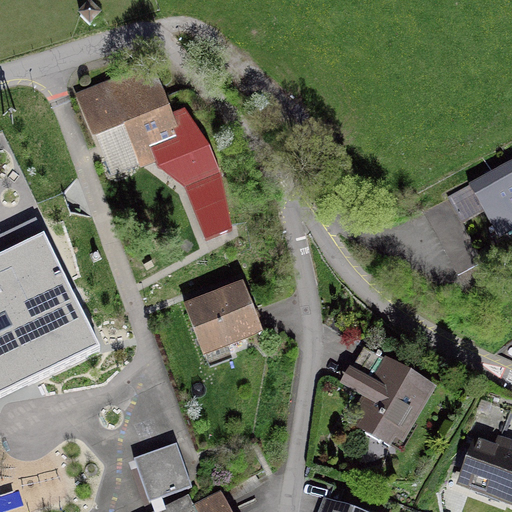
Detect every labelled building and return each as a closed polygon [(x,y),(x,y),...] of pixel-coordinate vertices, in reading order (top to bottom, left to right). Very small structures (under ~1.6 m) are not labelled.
[(78,12),(90,23),(101,12),(89,0),(78,12)] [(174,113),(152,61),(74,93),(109,178),(154,159),(157,165),(186,187),(205,240),(232,228),(221,173),(184,108),(174,113)] [(511,229),(511,170),(508,163),(447,197),(463,227),(487,214),(499,236),(511,229)] [(463,227),(447,197),(423,210),(459,274),(482,262),(463,227)] [(99,350),(44,235),(0,256),(0,397),(10,393),(99,350)] [(263,332),(243,282),(184,304),(203,355),(263,332)] [(436,389),(364,347),(343,383),(364,395),(352,414),(360,419),(355,428),(391,449),(396,440),(404,444),(436,389)] [(509,414),(478,404),(467,438),(477,441),(498,448),(500,442),(509,414)] [(511,445),(500,442),(498,448),(477,441),(462,484),(511,500),(511,454),(508,454),(511,445)] [(176,445),(134,460),(149,503),(192,488),(189,482),(176,445)] [(229,511),(220,494),(218,495),(219,496),(194,508),(194,507),(192,507),(194,511),(229,511)] [(358,511),(324,499),(318,511),(358,511)]
